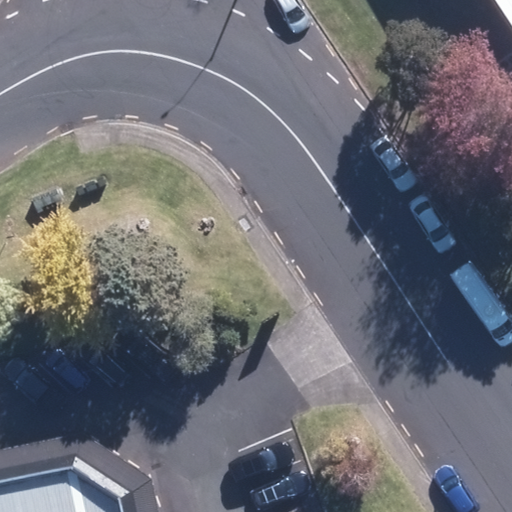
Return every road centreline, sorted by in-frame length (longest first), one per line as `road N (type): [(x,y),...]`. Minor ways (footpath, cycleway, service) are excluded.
road 1 (residential): [(147,51),(216,72),(281,115),(511,448)]
road 2 (residential): [(0,93),(81,54),(147,51)]
